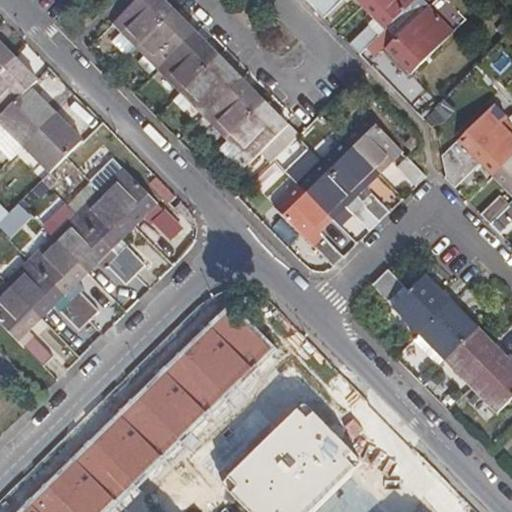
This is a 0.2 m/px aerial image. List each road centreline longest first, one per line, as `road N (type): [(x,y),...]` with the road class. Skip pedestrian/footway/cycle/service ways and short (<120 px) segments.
road 1 (residential): [(241,237),(0,469)]
road 2 (residential): [(241,237),(10,0)]
road 3 (residential): [(510,511),(313,311)]
road 4 (residential): [(313,311),(423,209),(441,217),(511,289)]
road 5 (residential): [(204,0),(285,75),(308,67),(311,35)]
